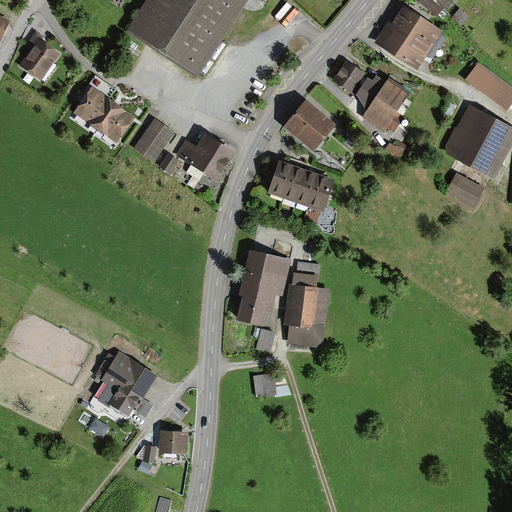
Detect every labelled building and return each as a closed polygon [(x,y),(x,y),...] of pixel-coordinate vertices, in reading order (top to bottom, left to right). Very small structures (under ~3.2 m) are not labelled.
[(148,0),(128,31),(197,77),(248,0),(148,0)] [(430,0),(420,0),(419,1),(435,16),(441,9),(430,0)] [(449,0),(434,0),(446,11),(453,3),(449,0)] [(403,9),(392,26),(388,24),(374,45),(417,73),(427,59),(432,60),(445,39),(441,37),(443,34),(403,9)] [(459,10),(452,18),(461,26),(468,17),(459,10)] [(0,45),(11,21),(0,15),(0,45)] [(42,43),(35,38),(30,44),(35,48),(22,66),(41,80),(59,55),(42,43)] [(369,80),(370,79),(347,63),(334,82),(357,98),(357,97),(369,80)] [(511,105),(511,88),(478,64),(466,82),(507,112),(511,105)] [(410,97),(389,82),(388,84),(377,77),(373,83),(369,80),(357,97),(369,112),(364,118),(384,132),(386,128),(394,134),(404,119),(398,114),(410,97)] [(136,118),(93,89),(75,117),(118,146),(136,118)] [(336,128),(305,103),(284,130),(314,154),(336,128)] [(511,148),(511,129),(469,108),(444,157),(495,182),(511,148)] [(133,150),(154,164),(175,133),(154,119),(133,150)] [(206,136),(197,148),(186,141),(175,156),(217,184),(236,156),(219,145),(206,136)] [(169,155),(160,168),(170,175),(179,162),(169,155)] [(290,168),(281,164),(270,195),(323,214),(334,183),(323,179),(315,176),(297,170),(290,168)] [(486,188),(456,173),(445,194),(474,210),(486,188)] [(291,262),(250,252),(239,296),(242,297),(236,321),(265,328),(268,314),(272,315),(276,298),(282,299),(291,262)] [(321,265),(299,262),(298,276),(293,276),(292,287),(289,288),(285,325),(289,325),(287,344),(323,348),(330,293),(317,291),(321,265)] [(276,335),(261,331),(256,350),(270,355),(276,335)] [(116,359),(109,355),(96,376),(102,380),(101,382),(107,386),(97,402),(110,410),(111,408),(129,419),(135,409),(136,410),(134,412),(146,420),(155,407),(144,400),(159,378),(120,353),(116,359)] [(290,397),(284,375),(275,376),(275,373),(255,375),(257,396),(275,394),(275,399),(290,397)] [(188,434),(160,433),(160,456),(186,456),(186,446),(188,446),(188,434)] [(156,448),(146,447),(144,462),(154,464),(156,448)] [(152,467),(142,462),(138,470),(148,475),(152,467)] [(168,511),(172,501),(161,498),(156,511),(168,511)]
